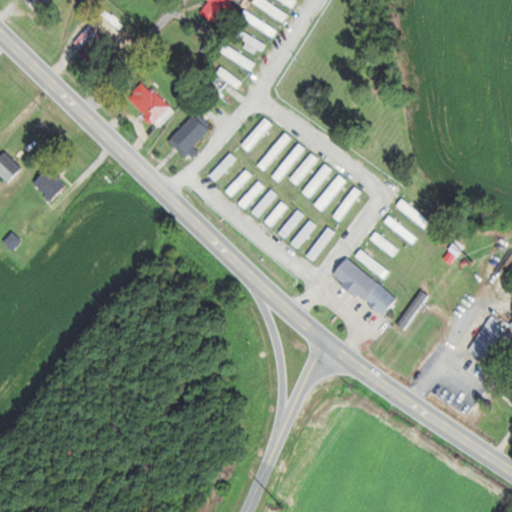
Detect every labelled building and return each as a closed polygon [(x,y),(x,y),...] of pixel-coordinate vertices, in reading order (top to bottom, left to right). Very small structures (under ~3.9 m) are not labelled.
[(52,0),(28,0),(40,12),(52,0)] [(204,11),(225,28),(240,8),(232,2),(233,0),(212,0),(213,0),(204,11)] [(292,13),(271,0),(266,8),(287,21),(292,13)] [(281,29),(267,21),(263,28),(277,36),(281,29)] [(112,46),(92,26),(76,43),(96,63),(112,46)] [(270,43),(253,35),(247,47),(264,55),(270,43)] [(224,54),(256,68),(260,60),(228,45),(224,54)] [(220,72),(241,87),(245,81),(224,67),(220,72)] [(131,97),(156,123),(172,107),(147,81),(131,97)] [(252,150),(276,123),(269,117),(245,144),(252,150)] [(196,139),(213,134),(207,118),(175,128),(185,159),(200,154),(196,139)] [(294,137),(288,132),(262,164),(268,169),(294,137)] [(309,148),(302,142),(275,175),(282,181),(309,148)] [(11,182),(25,168),(8,151),(0,159),(0,182),(6,177),(11,182)] [(240,158),(234,152),(213,174),(219,180),(240,158)] [(300,184),(323,159),(316,152),(293,177),(300,184)] [(313,197),(336,169),(328,163),(305,191),(313,197)] [(51,168),(37,182),(54,200),(68,185),(51,168)] [(229,190),(235,195),(256,174),(250,168),(229,190)] [(350,180),(342,174),(318,204),(326,210),(350,180)] [(243,204),(251,209),(268,184),(260,179),(243,204)] [(365,192),(358,187),(336,216),(343,221),(365,192)] [(278,193),(269,188),(256,213),(265,218),(278,193)] [(398,204),(427,231),(433,224),(404,197),(398,204)] [(268,221),(275,227),(292,206),(285,200),(268,221)] [(308,214),(301,208),(282,232),(289,238),(308,214)] [(388,221),(416,243),(421,238),(393,215),(388,221)] [(319,224),(311,219),(295,244),(304,249),(319,224)] [(318,261),(338,231),(331,226),(310,256),(318,261)] [(402,248),(380,231),(374,238),(397,255),(402,248)] [(8,241),(16,250),(25,241),(17,233),(8,241)] [(461,257),(469,246),(460,239),(452,250),(461,257)] [(402,261),(414,268),(422,255),(411,248),(402,261)] [(359,257),(389,277),(394,270),(364,250),(359,257)] [(336,276),(387,315),(401,297),(350,258),(336,276)] [(432,295),(425,290),(401,323),(408,328),(432,295)] [(510,328),(494,317),(471,350),(488,361),(510,328)]
